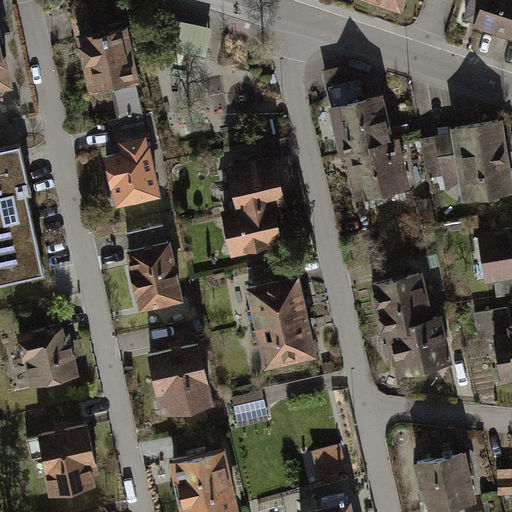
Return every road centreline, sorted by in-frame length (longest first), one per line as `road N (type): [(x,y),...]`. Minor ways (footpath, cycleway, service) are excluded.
road 1 (residential): [(143,511),(27,0)]
road 2 (residential): [(276,13),(366,401)]
road 3 (residential): [(276,13),(420,58)]
road 4 (residential): [(366,401),(511,418)]
